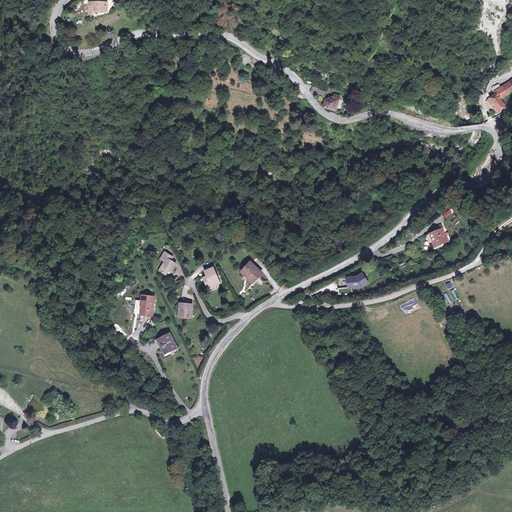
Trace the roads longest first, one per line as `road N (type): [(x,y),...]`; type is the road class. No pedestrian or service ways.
road 1 (tertiary): [(204,408),(206,372),(243,322),(373,248),(432,197),(462,187),(495,151),(497,133),(486,126),(436,128),(389,113),(329,117),(282,68),(229,39),(135,37),(76,52),(54,36),(64,0)]
road 2 (residential): [(0,457),(124,412),(175,421),(204,408)]
